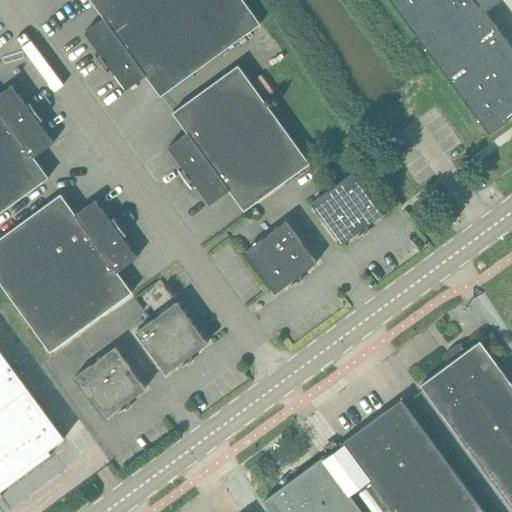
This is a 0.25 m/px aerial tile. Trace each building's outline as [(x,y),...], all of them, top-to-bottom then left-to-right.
[(85,33),(105,62),(190,0),(90,0),(104,19),(85,33)] [(243,0),(190,0),(105,62),(126,90),(146,76),(161,97),(261,24),(243,0)] [(390,0),(490,135),(510,120),(508,117),(511,113),(511,46),(486,12),(502,0),(390,0)] [(168,148),(189,176),(210,205),(229,191),(244,211),(310,164),(239,65),(173,113),(188,133),(168,148)] [(0,138),(33,114),(12,86),(0,94),(0,138)] [(33,114),(0,138),(0,213),(49,178),(34,157),(54,143),(33,114)] [(312,203),(342,244),(383,214),(353,173),(312,203)] [(0,238),(0,282),(15,303),(116,229),(95,200),(76,215),(61,194),(0,238)] [(245,252),(275,293),(317,263),(286,222),(245,252)] [(116,229),(15,303),(50,352),(133,293),(118,272),(137,258),(116,229)] [(136,332),(166,374),(208,343),(177,302),(136,332)] [(421,385),(511,508),(511,384),(480,342),(421,385)] [(74,378),(104,419),(145,389),(115,348),(74,378)] [(49,450),(65,438),(0,349),(0,492),(52,454),(49,450)] [(344,446),(337,451),(380,511),(484,511),(402,400),(342,443),(344,446)] [(380,511),(337,451),(325,460),(323,457),(264,501),(271,511),(380,511)]
